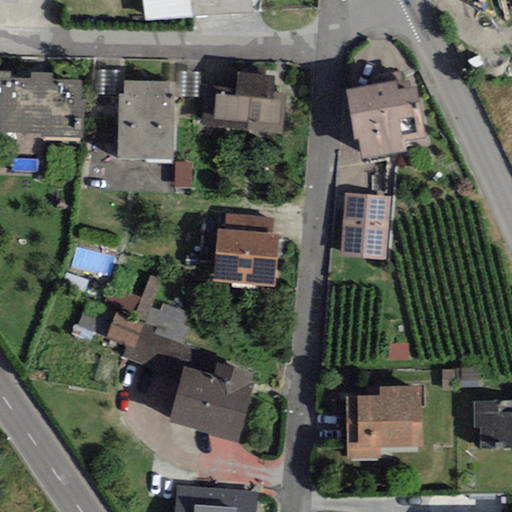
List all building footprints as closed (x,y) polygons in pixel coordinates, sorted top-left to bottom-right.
[(191,0),(142,0),(145,22),(194,18),(191,0)] [(11,71),(0,70),(0,131),(41,133),(41,137),(83,139),(85,100),(80,100),(81,80),(52,79),(53,73),(31,73),(31,78),(11,78),(11,71)] [(120,70),(96,70),(96,94),(118,94),(120,94),(120,70)] [(199,97),(200,72),(177,72),(176,96),(199,97)] [(247,132),(283,135),(286,94),(273,93),(275,75),(237,72),(236,90),(205,87),(202,125),(247,128),(247,132)] [(116,159),(173,159),(173,95),(169,95),(169,82),(123,81),(123,94),(120,94),(118,94),(116,159)] [(396,81),(346,90),(354,140),(359,139),(362,160),(406,152),(404,142),(425,138),(416,87),(398,91),(396,81)] [(191,188),(192,163),(175,163),(175,188),(191,188)] [(385,261),(390,196),(345,193),(340,258),(385,261)] [(225,230),(272,234),(273,218),(226,214),(225,230)] [(213,282),(274,288),(279,235),(272,234),(225,230),(218,230),(213,282)] [(135,317),(145,321),(150,307),(159,280),(149,276),(135,317)] [(139,298),(114,287),(102,304),(126,315),(139,298)] [(106,336),(115,313),(86,302),(77,325),(106,336)] [(193,315),(162,304),(160,310),(150,307),(145,321),(144,325),(156,328),(153,335),(184,345),(193,315)] [(134,350),(144,325),(115,313),(106,336),(105,339),(125,346),(134,350)] [(156,328),(144,325),(134,350),(125,346),(122,357),(182,378),(185,368),(213,376),(217,363),(219,357),(184,345),(153,335),(156,328)] [(408,343),(390,344),(391,361),(409,360),(408,343)] [(182,378),(168,422),(237,443),(254,389),(249,387),(253,374),(217,363),(213,376),(185,368),(182,378)] [(479,369),(457,369),(457,389),(479,389),(479,369)] [(455,392),(455,370),(441,370),(441,392),(455,392)] [(379,387),(380,396),(345,397),(346,458),(381,458),(381,447),(422,447),(421,387),(379,387)] [(511,401),(473,402),(474,427),(480,427),(480,449),(511,448),(511,401)] [(174,511),(256,511),(258,493),(177,486),(174,511)]
